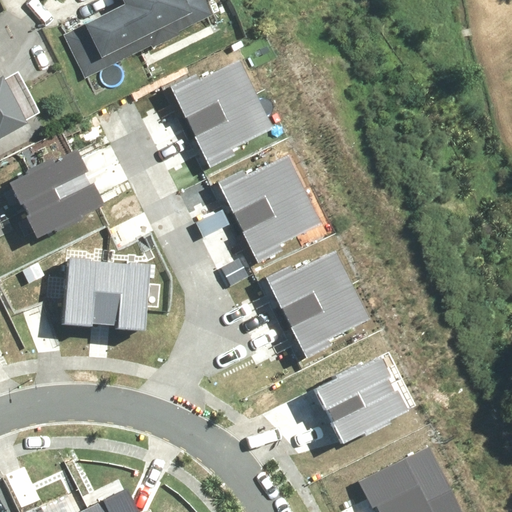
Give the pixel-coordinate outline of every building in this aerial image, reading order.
[(213,16),(204,0),(120,0),(123,6),(63,37),(86,82),(213,16)] [(167,85),(187,126),(253,93),(236,59),(193,79),(190,73),(167,85)] [(0,141),(29,126),(3,79),(0,81),(0,141)] [(253,93),(187,126),(207,166),(231,154),(228,148),(270,127),(253,93)] [(50,155),(25,166),(26,170),(8,178),(17,198),(20,197),(23,203),(83,176),(81,172),(85,170),(74,147),(51,158),(50,155)] [(216,178),(236,218),(302,186),(285,151),(243,172),(240,166),(216,178)] [(51,222),(52,225),(78,214),(76,211),(99,201),(88,178),(85,180),(83,176),(23,203),(26,209),(23,210),(33,231),(51,222)] [(302,186),(236,218),(257,259),(280,247),(277,241),(319,220),(302,186)] [(265,275),(285,316),(351,283),(334,249),(291,269),(288,263),(265,275)] [(90,321),(102,322),(106,258),(63,255),(59,323),(90,325),(90,321)] [(117,326),(144,328),(148,260),(106,258),(102,322),(117,323),(117,326)] [(351,283),(285,316),(305,356),(329,344),(326,338),(368,318),(351,283)] [(360,362),(358,359),(333,371),(334,374),(312,384),(323,407),(327,406),(328,409),(388,380),(385,374),(387,373),(378,353),(360,362)] [(362,429),(387,417),(385,414),(403,405),(393,385),(391,386),(388,380),(328,409),(330,413),(327,415),(338,437),(360,427),(362,429)] [(375,496),(383,511),(393,511),(448,485),(438,464),(442,462),(430,438),(359,473),(372,498),(375,496)] [(100,499),(89,504),(92,511),(140,511),(126,482),(98,495),(100,499)] [(470,511),(461,493),(454,497),(448,485),(393,511),(470,511)]
